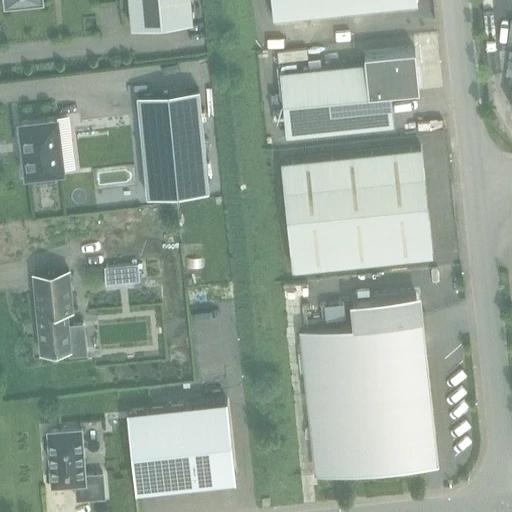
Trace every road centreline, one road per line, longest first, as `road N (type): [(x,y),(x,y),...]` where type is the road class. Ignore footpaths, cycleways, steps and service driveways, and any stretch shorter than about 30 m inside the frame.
road 1 (unclassified): [(511,494),(479,177)]
road 2 (unclassified): [(457,0),(479,177)]
